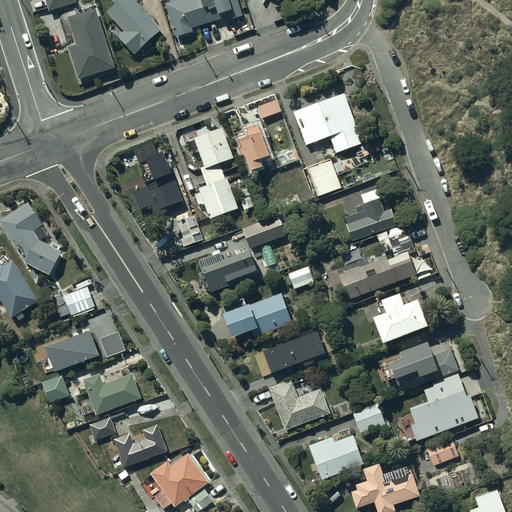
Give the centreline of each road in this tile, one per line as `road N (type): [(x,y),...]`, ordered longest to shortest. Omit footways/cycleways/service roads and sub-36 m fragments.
road 1 (residential): [(49,143),(285,511)]
road 2 (residential): [(349,18),(310,44),(49,143)]
road 3 (residential): [(349,18),(385,58),(475,302)]
road 4 (residential): [(2,0),(49,143)]
